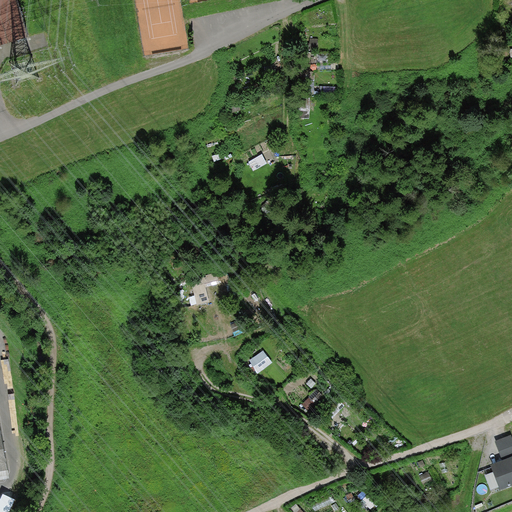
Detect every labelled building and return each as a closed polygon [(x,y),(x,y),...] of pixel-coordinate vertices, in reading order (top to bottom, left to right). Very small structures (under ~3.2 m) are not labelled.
[(17,0),(0,0),(0,49),(29,42),(17,1),(17,0)] [(197,308),(212,305),(206,282),(191,286),(197,308)] [(253,364),(260,375),(275,365),(268,354),(253,364)] [(0,483),(10,482),(0,431),(0,483)] [(511,459),(493,467),(501,488),(511,483),(511,459)]
